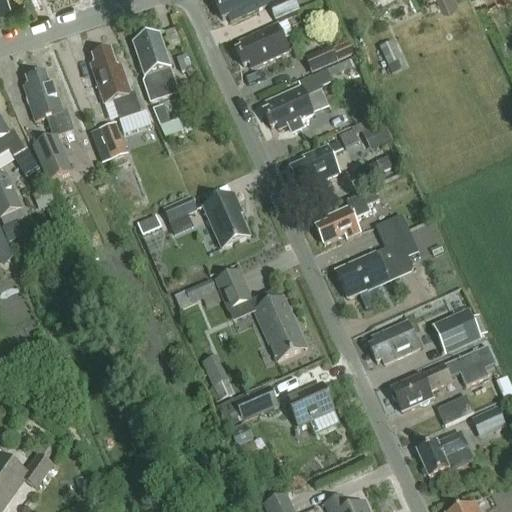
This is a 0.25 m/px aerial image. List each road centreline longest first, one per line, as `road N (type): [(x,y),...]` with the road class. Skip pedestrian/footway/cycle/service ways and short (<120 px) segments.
road 1 (residential): [(418,511),(184,0)]
road 2 (residential): [(0,50),(152,0)]
